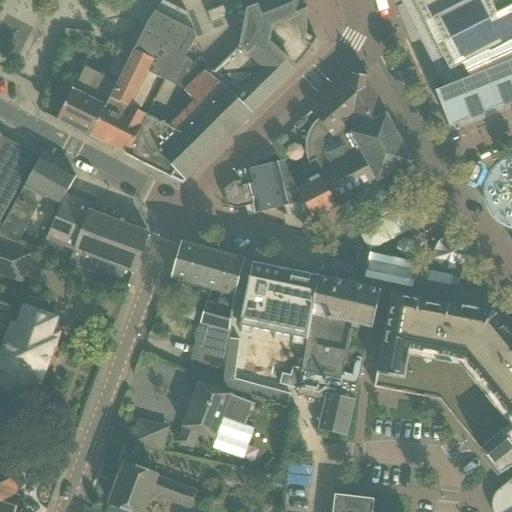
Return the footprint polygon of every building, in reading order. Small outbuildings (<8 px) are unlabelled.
[(223,87),(252,116),(253,115),(251,113),(296,67),(306,55),(314,43),(316,40),(305,34),(305,30),(304,27),(303,23),(302,20),(301,17),(299,14),(307,10),(302,0),(269,0),(246,9),(239,47),(210,76),(223,87)] [(511,0),(399,0),(444,88),(434,92),(449,127),(511,101),(511,0)] [(91,138),(128,156),(128,154),(127,154),(132,143),(135,145),(136,143),(134,142),(147,116),(154,101),(164,81),(176,87),(185,91),(204,72),(186,57),(197,38),(187,14),(163,2),(159,7),(147,23),(116,83),(91,138)] [(211,24),(228,18),(223,6),(207,13),(211,24)] [(64,41),(79,43),(80,32),(65,30),(64,41)] [(116,83),(85,68),(74,90),(72,89),(57,121),(79,132),(91,138),(116,83)] [(128,156),(140,163),(182,184),(187,179),(248,119),(250,117),(251,117),(252,116),(223,87),(210,76),(204,72),(185,91),(184,91),(195,102),(169,127),(160,123),(147,116),(134,142),(136,143),(135,145),(132,143),(127,154),(128,154),(128,156)] [(312,111),(310,112),(321,124),(323,126),(333,137),(346,125),(350,133),(356,130),(386,114),(367,78),(367,77),(364,77),(355,75),(352,74),(352,75),(312,111)] [(311,142),(311,151),(313,159),(314,161),(316,160),(319,166),(320,169),(339,205),(349,223),(358,218),(359,219),(362,225),(406,202),(402,195),(416,188),(406,167),(409,157),(392,125),(386,114),(356,130),(350,133),(346,125),(333,137),(323,126),(321,124),(319,126),(314,134),(311,142)] [(0,222),(14,199),(27,173),(37,155),(1,136),(0,135),(0,222)] [(0,224),(0,236),(18,243),(42,199),(59,207),(65,196),(76,176),(41,157),(3,226),(0,224)] [(310,221),(297,192),(282,161),(277,163),(245,171),(247,179),(231,183),(223,190),(227,206),(237,209),(253,206),(255,214),(284,208),(287,224),(299,227),(310,221)] [(297,192),(310,221),(335,207),(317,174),(305,180),(308,186),(297,192)] [(59,207),(46,239),(57,243),(75,250),(76,251),(90,212),(92,207),(91,206),(90,207),(69,198),(70,198),(65,196),(59,207)] [(75,250),(69,263),(70,264),(95,273),(121,283),(126,270),(133,273),(132,275),(133,275),(133,273),(148,234),(137,230),(90,212),(76,251),(75,250)] [(226,349),(228,340),(244,261),(244,260),(241,259),(241,260),(222,254),(197,247),(198,244),(195,239),(189,238),(184,241),(184,243),(182,243),(181,245),(181,246),(172,276),(171,279),(174,279),(219,292),(216,304),(207,302),(200,324),(195,331),(194,336),(195,344),(225,352),(226,349)] [(0,275),(22,284),(34,253),(0,240),(0,275)] [(252,263),(239,326),(306,341),(317,276),(285,269),(285,270),(252,263)] [(335,281),(317,276),(306,341),(301,370),(298,389),(298,390),(297,391),(298,392),(297,395),(324,401),(317,430),(347,437),(371,327),(371,328),(380,291),(361,287),(361,286),(335,280),(335,281)] [(495,314),(491,312),(491,313),(449,305),(449,304),(447,304),(447,306),(419,301),(419,299),(392,294),(374,388),(439,401),(447,410),(499,474),(511,467),(511,335),(496,316),(495,314)] [(37,313),(40,305),(41,301),(28,297),(24,309),(12,305),(2,332),(9,335),(3,351),(0,350),(0,368),(4,370),(0,381),(0,388),(26,398),(32,380),(39,383),(54,341),(48,339),(55,319),(37,313)] [(228,340),(226,349),(236,350),(237,341),(228,340)] [(235,358),(236,350),(226,349),(225,352),(224,357),(235,358)] [(234,367),(235,358),(224,357),(223,366),(234,367)] [(211,367),(194,362),(191,372),(208,377),(211,367)] [(234,367),(223,366),(222,374),(233,375),(234,367)] [(288,387),(298,390),(298,389),(301,370),(293,368),(291,377),(288,387)] [(232,380),(233,375),(222,374),(221,389),(228,390),(231,380),(232,380)] [(288,387),(291,377),(283,375),(280,385),(288,387)] [(232,380),(231,380),(228,390),(236,393),(239,382),(232,380)] [(247,384),(239,382),(236,393),(244,395),(247,384)] [(199,383),(192,400),(182,427),(183,427),(178,442),(193,448),(199,433),(214,439),(222,419),(244,427),(253,403),(199,383)] [(252,397),(255,386),(247,384),(244,395),(252,397)] [(255,386),(252,397),(260,399),(263,388),(255,386)] [(269,401),(271,390),(263,388),(260,399),(269,401)] [(280,393),(271,390),(269,401),(277,403),(280,393)] [(280,393),(277,403),(285,405),(288,395),(280,393)] [(132,445),(166,450),(170,423),(136,418),(132,445)] [(158,477),(123,464),(118,478),(117,478),(116,481),(117,481),(115,486),(114,486),(113,489),(114,489),(108,503),(130,511),(144,511),(151,494),(188,508),(195,492),(157,478),(158,477)] [(287,468),(274,465),(272,479),(285,481),(287,468)] [(14,496),(15,491),(20,474),(0,468),(0,511),(13,511),(18,498),(14,496)] [(237,485),(239,475),(231,473),(229,483),(237,485)] [(492,511),(511,511),(511,478),(497,491),(495,493),(494,495),(493,497),(492,500),(491,502),(491,505),(491,508),(492,510),(492,511)] [(371,511),(373,500),(353,497),(334,495),(332,511),(371,511)]
